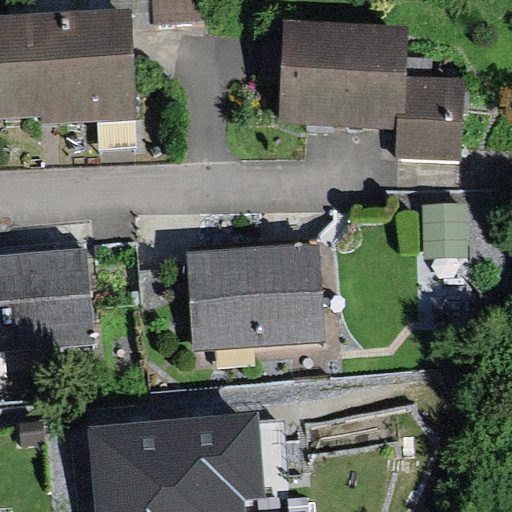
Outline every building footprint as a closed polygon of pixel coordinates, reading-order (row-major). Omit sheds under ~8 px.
[(204,0),(152,0),(155,24),(206,20),(204,0)] [(131,10),(0,19),(0,117),(41,114),(41,123),(139,116),(131,10)] [(407,28),(283,23),(279,122),(400,127),(399,155),(457,157),(460,80),(405,78),(407,28)] [(471,202),(422,203),(423,258),(472,257),(471,202)] [(321,244),(187,251),(192,350),(326,342),(321,244)] [(0,349),(88,342),(80,253),(0,259),(0,349)] [(259,414),(90,429),(96,511),(245,511),(245,501),(265,499),(260,424),(259,414)] [(283,423),(260,424),(265,499),(288,498),(283,423)]
